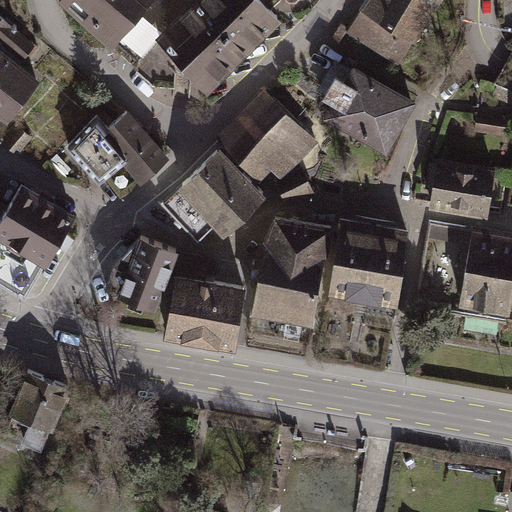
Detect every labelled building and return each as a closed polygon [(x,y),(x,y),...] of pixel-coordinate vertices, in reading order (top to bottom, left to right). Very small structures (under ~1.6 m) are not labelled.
[(58,0),(55,3),(106,49),(150,4),(153,0),(58,0)] [(192,0),(170,22),(158,34),(202,79),(209,87),(279,18),(273,12),(261,0),(192,0)] [(360,11),(348,32),(403,63),(416,41),(420,43),(444,0),(358,0),(354,8),(360,11)] [(0,14),(0,114),(9,122),(43,79),(24,64),(39,45),(0,14)] [(387,156),(417,103),(352,69),(345,81),(336,77),(322,100),(331,105),(324,118),(387,156)] [(318,140),(266,88),(222,133),(274,184),(318,140)] [(109,127),(97,114),(67,145),(98,180),(123,160),(140,180),(167,155),(129,111),(109,127)] [(478,131),(509,136),(511,118),(481,113),(478,131)] [(263,197),(214,150),(160,205),(200,244),(218,225),(227,234),(263,197)] [(498,165),(439,154),(431,201),(490,211),(498,165)] [(289,203),(316,192),(307,170),(280,180),(289,203)] [(72,214),(21,183),(0,217),(0,283),(22,297),(72,214)] [(334,227),(275,217),(264,244),(247,334),(309,348),(319,291),(334,227)] [(410,231),(339,218),(328,296),(398,308),(410,231)] [(511,234),(475,228),(462,307),(511,314),(511,234)] [(179,253),(138,237),(114,266),(104,290),(155,313),(179,253)] [(163,340),(236,352),(246,288),(208,281),(211,259),(180,252),(163,340)] [(17,417),(9,438),(23,445),(24,441),(44,451),(52,431),(56,432),(72,387),(30,370),(11,415),(17,417)]
